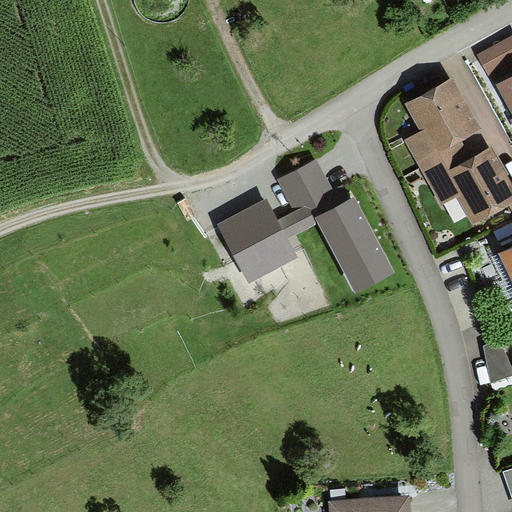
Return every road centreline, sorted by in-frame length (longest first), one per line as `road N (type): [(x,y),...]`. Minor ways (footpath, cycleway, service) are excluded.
road 1 (residential): [(352,99),(452,341),(471,511)]
road 2 (track): [(181,183),(142,142),(102,0)]
road 3 (track): [(181,183),(43,210),(0,228)]
road 4 (residential): [(511,7),(352,99)]
